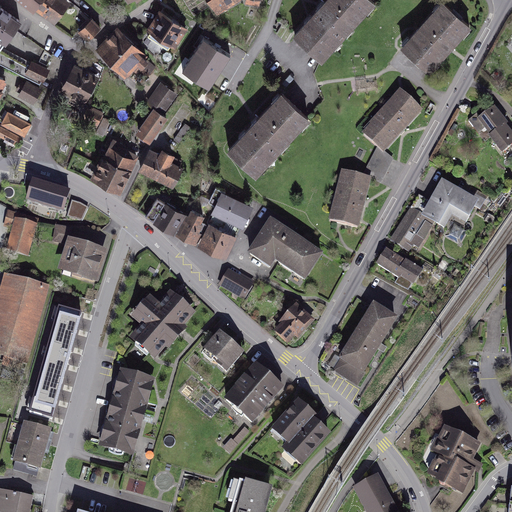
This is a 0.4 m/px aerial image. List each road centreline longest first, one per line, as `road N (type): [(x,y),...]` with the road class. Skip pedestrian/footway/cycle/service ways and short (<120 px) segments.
road 1 (residential): [(303,373),(509,0)]
road 2 (residential): [(136,222),(125,234),(49,511)]
road 3 (residential): [(136,222),(303,373)]
road 4 (track): [(384,445),(511,276)]
road 5 (residential): [(38,169),(69,49),(67,39),(9,0)]
road 6 (residential): [(303,373),(384,445),(424,511)]
